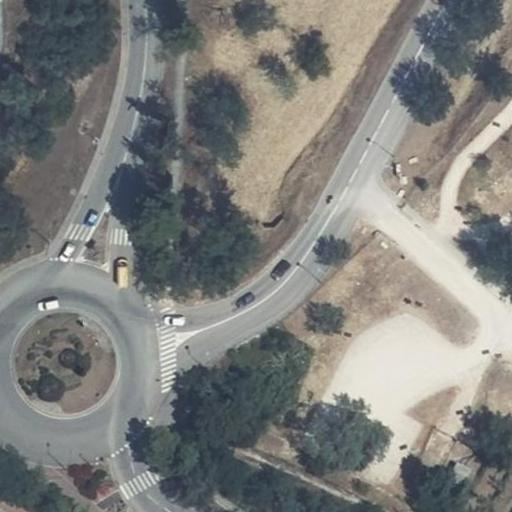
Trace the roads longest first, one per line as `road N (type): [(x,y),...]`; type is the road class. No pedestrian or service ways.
road 1 (unclassified): [(444,0),(292,276)]
road 2 (track): [(173,413),(211,443),(364,511)]
road 3 (unclassified): [(140,391),(273,303),(292,276)]
road 4 (secondary): [(117,172),(138,113),(144,0)]
road 5 (unclassified): [(292,276),(198,318),(134,320)]
road 6 (secondary): [(0,401),(18,423),(59,440),(82,439),(121,418)]
road 7 (secondary): [(125,309),(117,172)]
road 8 (secondary): [(117,172),(43,287)]
